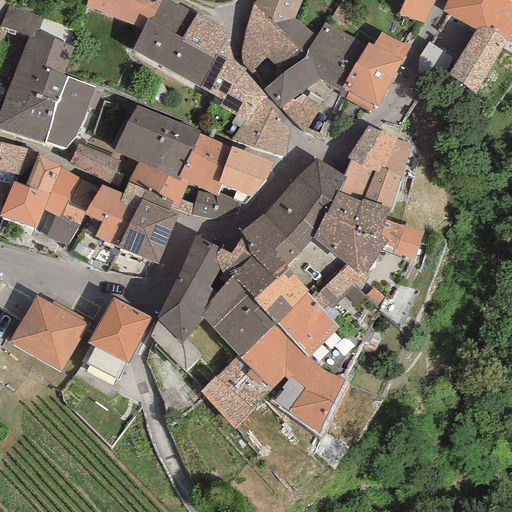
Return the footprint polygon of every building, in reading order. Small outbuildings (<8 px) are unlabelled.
[(161,0),(86,0),(85,6),(141,29),(146,18),(151,21),(161,0)] [(196,14),(169,0),(161,0),(151,21),(146,18),(141,29),(131,50),(200,88),(214,57),(181,38),(196,14)] [(300,0),(255,0),(254,4),(273,24),(293,20),(300,0)] [(425,27),(435,0),(404,0),(398,16),(425,27)] [(511,3),(507,0),(446,0),(442,12),(475,29),(485,26),(506,40),(511,29),(511,3)] [(315,37),(293,20),(273,24),(254,4),(252,5),(249,14),(245,30),(240,51),(240,59),(242,65),(262,89),(303,58),(315,37)] [(43,18),(7,5),(0,24),(0,27),(28,38),(31,39),(34,31),(37,33),(43,18)] [(222,26),(196,14),(181,38),(214,57),(226,39),(222,26)] [(365,47),(323,23),(315,37),(303,58),(263,89),(270,99),(281,110),(301,94),(319,80),(334,88),(332,91),(344,99),(347,92),(341,89),(365,47)] [(506,40),(485,26),(475,29),(447,75),(476,93),(506,40)] [(37,33),(34,31),(31,39),(28,38),(9,85),(54,102),(56,103),(66,76),(63,75),(73,47),(37,33)] [(409,47),(380,32),(373,45),(402,61),(409,47)] [(232,58),(226,39),(214,57),(200,88),(222,101),(243,71),(232,58)] [(376,107),(402,61),(373,45),(367,42),(365,47),(341,89),(347,92),(344,99),(368,112),(373,105),(376,107)] [(218,106),(244,121),(263,100),(266,98),(243,71),(222,101),(218,106)] [(95,89),(66,76),(56,103),(54,102),(43,143),(64,149),(75,136),(95,89)] [(0,130),(43,143),(54,102),(9,85),(0,108),(0,130)] [(319,108),(301,94),(281,110),(303,133),(319,108)] [(289,130),(263,100),(244,121),(230,140),(243,145),(285,157),(289,130)] [(199,131),(135,105),(113,151),(136,162),(180,181),(182,179),(177,177),(198,133),(199,131)] [(368,126),(347,158),(350,160),(342,176),(345,178),(338,192),(359,201),(360,199),(388,209),(411,145),(395,140),(397,137),(368,126)] [(231,147),(198,133),(177,177),(182,179),(188,182),(217,195),(217,193),(240,202),(244,203),(265,180),(273,163),(231,147)] [(27,149),(0,142),(0,204),(3,205),(12,185),(13,181),(25,186),(37,155),(27,149)] [(126,164),(77,145),(68,164),(117,187),(126,164)] [(60,167),(37,155),(25,186),(13,181),(12,185),(3,205),(0,211),(0,216),(35,230),(43,210),(60,167)] [(297,177),(263,215),(299,253),(312,238),(336,192),(338,192),(345,178),(342,176),(316,159),(297,177)] [(180,181),(136,162),(126,183),(145,190),(172,201),(169,207),(176,210),(181,199),(188,182),(182,179),(180,181)] [(80,180),(60,167),(43,210),(54,216),(45,236),(67,246),(84,214),(101,222),(94,236),(119,249),(136,209),(119,201),(122,194),(101,185),(99,189),(80,180)] [(145,190),(126,183),(123,192),(122,194),(119,201),(136,209),(139,201),(145,190)] [(172,201),(145,190),(139,201),(136,209),(119,249),(158,264),(175,216),(177,215),(167,210),(169,207),(172,201)] [(232,221),(240,202),(217,193),(217,195),(197,191),(193,204),(181,199),(176,210),(191,215),(219,221),(232,221)] [(364,275),(382,251),(388,240),(379,235),(385,220),(388,209),(360,199),(359,201),(338,192),(336,192),(312,238),(346,265),(357,274),(358,271),(364,275)] [(263,215),(262,214),(240,233),(242,236),(229,254),(218,248),(215,259),(227,282),(232,279),(250,301),(286,266),(299,253),(263,215)] [(423,233),(385,220),(379,235),(388,240),(382,251),(404,260),(405,256),(413,259),(423,233)] [(218,248),(194,236),(176,277),(155,318),(181,343),(185,339),(203,319),(200,317),(201,313),(208,302),(227,282),(215,259),(218,248)] [(368,279),(364,275),(358,271),(357,274),(346,265),(317,294),(314,290),(309,296),(322,310),(327,306),(332,309),(345,296),(356,306),(365,297),(359,290),(368,279)] [(307,291),(286,266),(250,301),(273,324),(306,293),(307,291)] [(239,357),(273,324),(250,301),(232,279),(227,282),(208,302),(201,313),(200,317),(203,319),(236,355),(239,357)] [(309,296),(306,293),(273,324),(307,358),(338,327),(322,310),(309,296)] [(51,305),(35,296),(8,342),(60,373),(80,340),(77,339),(86,324),(81,321),(82,319),(53,302),(51,305)] [(151,319),(111,298),(88,343),(90,344),(81,361),(118,380),(126,364),(127,365),(151,319)] [(201,357),(185,339),(181,343),(157,321),(149,336),(184,372),(201,357)] [(307,358),(273,324),(239,357),(272,391),(264,399),(320,437),(344,380),(321,371),(307,358)] [(272,391),(239,357),(236,355),(199,392),(235,428),(264,399),(272,391)]
